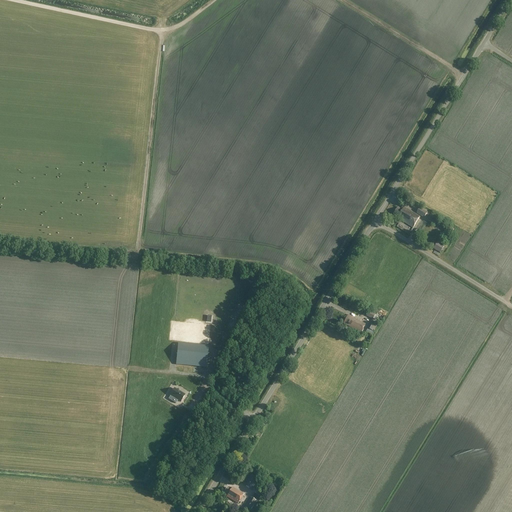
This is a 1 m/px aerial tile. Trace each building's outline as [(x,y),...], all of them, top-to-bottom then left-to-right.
[(397,219),(413,228),(420,217),(404,208),(402,210),(398,208),(393,216),(398,219),(397,219)] [(424,218),(427,213),(420,208),(416,213),(424,218)] [(444,246),(438,243),(434,249),(440,253),(444,246)] [(372,319),(375,320),(377,316),(375,315),(368,311),(366,316),(372,319)] [(348,315),(343,324),(361,333),(365,324),(351,317),(348,315)] [(367,328),(367,329),(366,332),(372,336),(378,325),(375,323),(371,321),(367,328)] [(178,344),(176,364),(206,367),(208,347),(178,344)] [(170,396),(168,399),(176,404),(178,400),(181,402),(185,395),(174,389),(170,396)] [(247,474),(241,484),(249,489),(255,479),(247,474)] [(226,497),(238,504),(243,494),(232,487),(232,488),(228,486),(223,494),(227,496),(226,497)] [(250,497),(244,507),(251,511),(252,511),(259,502),(250,497)]
